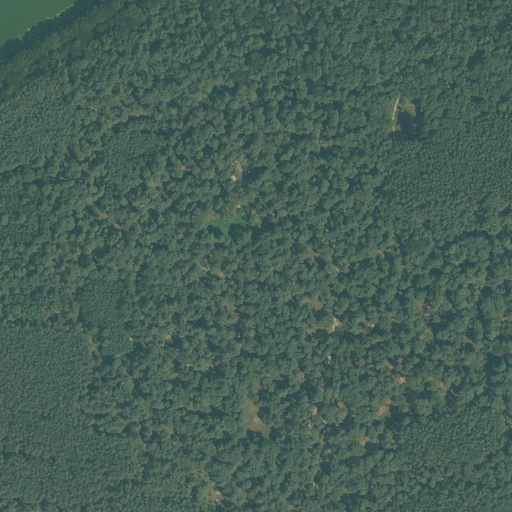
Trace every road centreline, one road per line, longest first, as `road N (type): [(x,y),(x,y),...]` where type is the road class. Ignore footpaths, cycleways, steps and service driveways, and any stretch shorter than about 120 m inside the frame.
road 1 (track): [(476,0),(420,28),(408,46),(391,167),(363,237),(341,262),(331,366),(303,446),(313,493),(307,511)]
road 2 (unknown): [(511,427),(472,467),(378,511)]
road 3 (unclassified): [(135,0),(22,64)]
